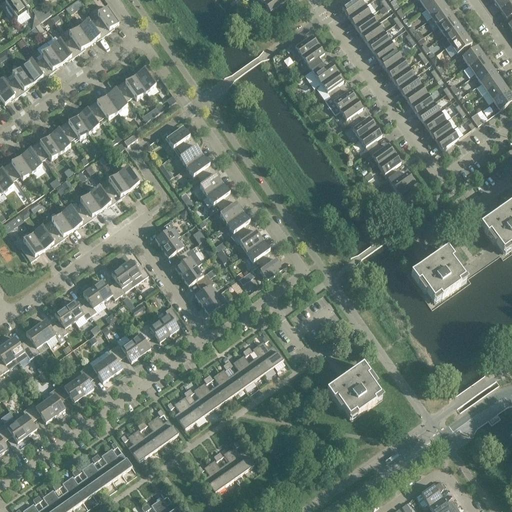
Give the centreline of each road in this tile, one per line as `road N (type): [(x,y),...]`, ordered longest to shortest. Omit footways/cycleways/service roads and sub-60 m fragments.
road 1 (residential): [(206,344),(306,271),(140,38)]
road 2 (residential): [(0,492),(206,344)]
road 3 (residential): [(431,187),(312,0)]
road 4 (residential): [(0,134),(140,38)]
road 5 (residential): [(7,315),(130,229)]
road 6 (residential): [(130,229),(206,344)]
road 7 (residential): [(428,257),(419,243),(511,180)]
